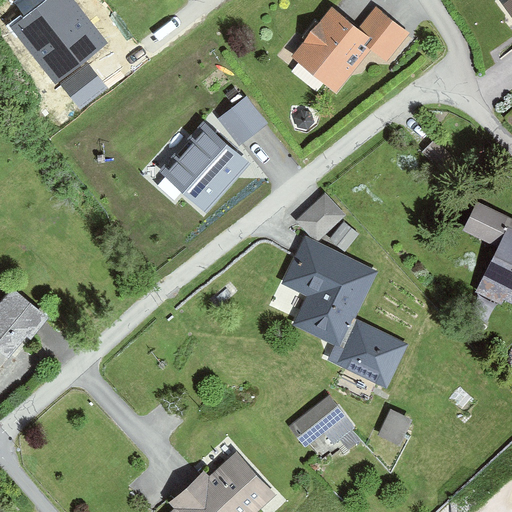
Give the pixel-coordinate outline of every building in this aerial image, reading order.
[(387,65),(409,37),(373,8),(356,29),(333,9),(291,57),(335,94),(371,52),(387,65)] [(247,97),(218,118),(240,146),(268,125),(247,97)] [(205,121),(159,171),(206,212),(251,162),(205,121)] [(346,215),(324,194),(296,223),(319,244),(346,215)] [(511,221),(475,203),(461,233),(497,250),(511,221)] [(347,252),(359,238),(343,225),(331,239),(347,252)] [(511,305),(511,227),(511,228),(481,291),(511,305)] [(410,349),(355,320),(378,276),(307,239),(283,285),(309,299),(294,327),(334,348),(326,363),(386,394),(410,349)] [(0,352),(11,362),(49,317),(13,287),(0,302),(0,352)] [(333,448),(352,432),(324,399),(287,430),(305,451),(323,435),(333,448)] [(399,448),(412,420),(390,410),(377,437),(399,448)] [(202,476),(187,488),(207,511),(261,511),(278,498),(238,453),(207,481),(202,476)] [(207,511),(187,488),(169,504),(174,510),(171,511),(207,511)]
